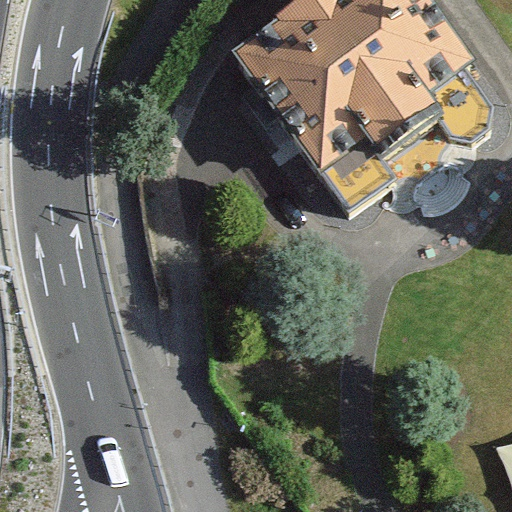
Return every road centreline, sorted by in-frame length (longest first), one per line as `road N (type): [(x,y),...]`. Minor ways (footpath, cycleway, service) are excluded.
road 1 (primary): [(97,413),(51,212),(49,114),(69,0)]
road 2 (motorway): [(511,385),(298,511)]
